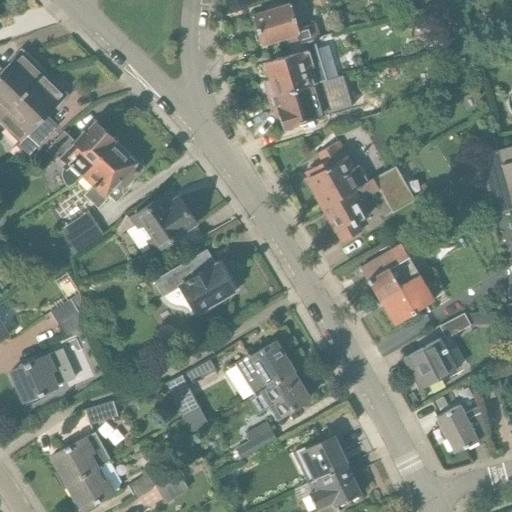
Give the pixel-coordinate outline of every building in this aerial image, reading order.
[(291,47),(314,41),(320,38),(316,23),(297,29),(294,17),(300,15),(297,3),(251,17),(260,45),(287,37),(291,47)] [(274,95),(316,84),(326,81),(314,41),(291,47),(293,54),(263,63),(268,81),(266,81),(270,97),(274,95)] [(0,117),(35,82),(13,60),(1,72),(0,70),(0,117)] [(35,82),(0,117),(0,125),(17,142),(15,145),(27,157),(57,126),(46,116),(57,104),(35,82)] [(325,115),(316,84),(274,95),(284,128),(325,115)] [(81,177),(81,176),(114,139),(97,123),(85,136),(84,134),(75,143),(65,134),(48,152),(57,161),(56,163),(62,169),(60,172),(60,178),(64,188),(66,187),(66,188),(73,185),(81,177)] [(114,139),(81,176),(92,186),(84,195),(99,210),(111,198),(116,204),(130,189),(126,187),(144,168),(114,139)] [(323,208),(369,181),(360,164),(354,167),(347,155),(340,142),(317,154),(322,164),(304,174),(323,208)] [(511,146),(498,150),(511,203),(511,146)] [(511,203),(498,150),(498,149),(477,155),(494,217),(511,212),(511,203)] [(369,181),(323,208),(342,242),(362,231),(358,223),(366,218),(358,203),(377,192),(389,215),(410,202),(391,169),(369,181)] [(162,197),(130,219),(126,215),(117,229),(120,234),(134,225),(137,230),(140,228),(147,240),(145,242),(152,252),(195,223),(179,199),(169,206),(162,197)] [(70,261),(105,237),(88,212),(63,229),(70,261)] [(409,257),(401,245),(360,269),(394,326),(415,313),(435,300),(419,274),(418,275),(408,258),(409,257)] [(207,250),(152,281),(162,298),(178,288),(194,315),(237,290),(220,262),(216,265),(207,250)] [(59,327),(80,314),(72,299),(50,312),(59,327)] [(439,327),(446,339),(471,326),(464,313),(439,327)] [(59,327),(65,337),(86,324),(80,314),(59,327)] [(0,340),(10,334),(0,318),(0,340)] [(447,352),(440,339),(403,359),(420,390),(457,370),(456,369),(460,368),(450,350),(447,352)] [(255,395),(293,373),(274,342),(252,356),(248,354),(244,359),(235,364),(255,395)] [(56,371),(49,355),(11,372),(24,402),(60,385),(54,372),(56,371)] [(198,368),(186,374),(192,385),(204,378),(198,368)] [(486,399),(504,394),(496,369),(479,374),(486,399)] [(293,373),(255,395),(255,396),(250,399),(259,414),(268,409),(275,420),(309,399),(293,373)] [(190,434),(208,425),(195,400),(178,409),(190,434)] [(89,426),(118,416),(113,401),(84,410),(89,426)] [(460,405),(435,418),(453,453),(478,441),(460,405)] [(242,461),(257,453),(278,442),(267,422),(246,433),(250,440),(235,449),(242,461)] [(67,486),(111,461),(112,461),(96,432),(51,457),(67,486)] [(307,484),(346,464),(333,438),(318,445),(317,441),(292,453),(307,484)] [(247,469),(261,461),(257,453),(242,461),(247,469)] [(111,461),(67,486),(75,500),(77,499),(83,511),(120,490),(117,485),(122,482),(111,461)] [(346,464),(307,484),(293,490),(298,500),(308,495),(316,511),(318,511),(339,511),(337,506),(361,494),(346,464)] [(135,499),(155,486),(167,478),(159,466),(127,486),(135,499)] [(165,504),(188,490),(178,471),(167,478),(155,486),(165,504)]
